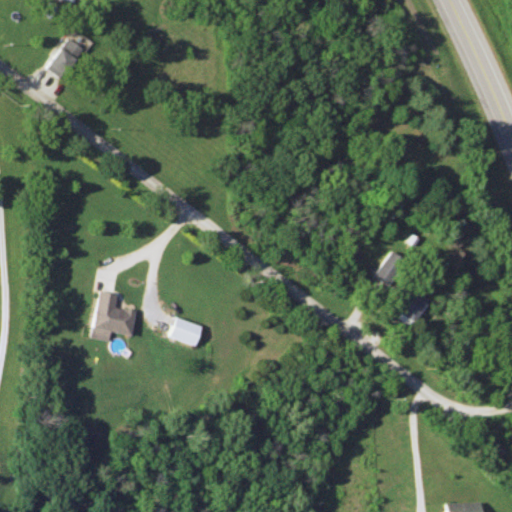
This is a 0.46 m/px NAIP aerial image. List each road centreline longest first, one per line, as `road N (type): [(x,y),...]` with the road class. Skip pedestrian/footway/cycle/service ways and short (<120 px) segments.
road 1 (residential): [(511,403),(487,412),(443,406),(0,67)]
road 2 (primary): [(511,158),(442,0)]
